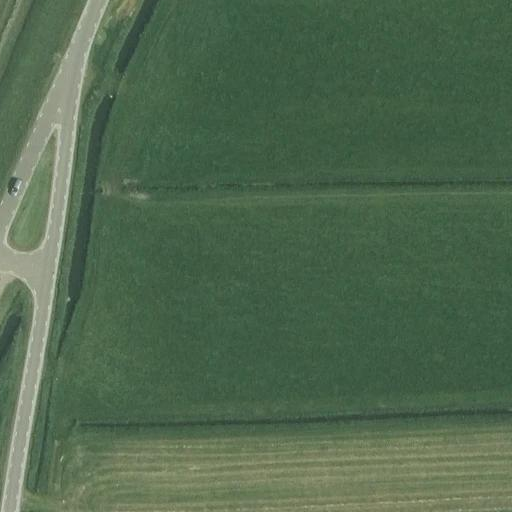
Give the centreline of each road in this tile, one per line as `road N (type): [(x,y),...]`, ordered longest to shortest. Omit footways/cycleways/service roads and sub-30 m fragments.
road 1 (unclassified): [(10,511),(47,271)]
road 2 (unclassified): [(47,271),(70,129),(67,68)]
road 3 (unclassified): [(0,223),(67,68)]
